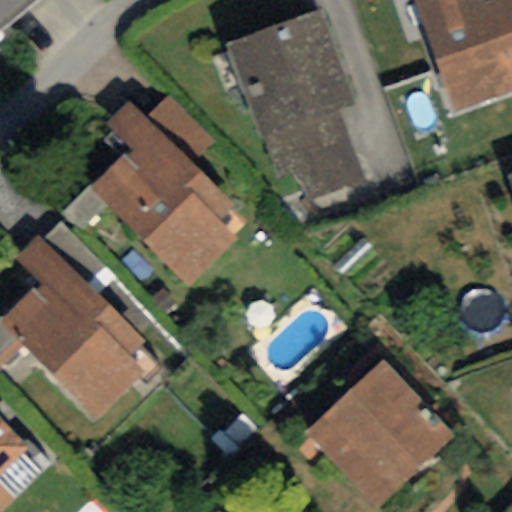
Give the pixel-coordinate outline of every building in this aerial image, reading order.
[(0,0),(0,31),(38,0),(0,0)] [(511,0),(410,0),(451,114),(511,92),(511,0)] [(323,9),(225,45),(259,139),(263,137),(338,112),(355,105),(323,9)] [(167,97),(144,120),(190,165),(213,142),(167,97)] [(144,120),(126,102),(104,124),(129,149),(88,190),(186,287),(235,239),(232,236),(243,225),(227,209),(231,206),(190,165),(144,120)] [(338,112),(263,137),(277,177),(296,171),(306,201),(362,182),(338,112)] [(142,343),(37,234),(13,257),(38,282),(0,319),(0,324),(20,345),(93,420),(137,377),(144,384),(158,370),(137,348),(142,343)] [(0,364),(20,345),(0,324),(0,364)] [(383,360),(303,433),(374,511),(454,437),(383,360)] [(0,511),(49,465),(25,440),(22,443),(0,421),(0,511)]
